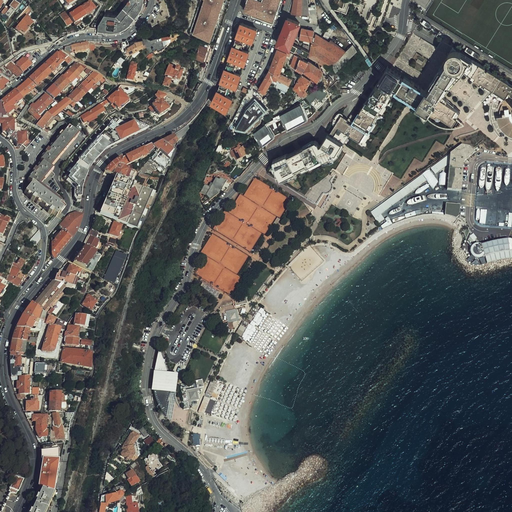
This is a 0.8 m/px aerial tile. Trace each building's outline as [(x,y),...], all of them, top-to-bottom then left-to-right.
[(53,0),(47,6),(50,8),(57,1),(55,0),(53,0)] [(128,0),(114,16),(103,15),(95,29),(111,29),(117,28),(123,26),(127,24),(131,21),(135,17),(138,14),(141,8),(143,2),(143,0),(128,0)] [(204,0),(194,33),(212,39),(224,0),(204,0)] [(263,0),(263,1),(259,0),(248,0),(245,10),(254,13),(253,15),(275,22),(282,0),(319,0),(328,14),(336,12),(377,38),(391,0),(263,0)] [(294,0),(293,6),(292,14),(310,15),(311,23),(318,23),(316,7),(309,7),(308,0),(294,0)] [(80,9),(85,15),(94,9),(89,2),(80,9)] [(26,16),(30,11),(27,7),(19,17),(22,20),(26,16)] [(8,19),(14,11),(10,8),(8,10),(5,8),(1,13),(8,19)] [(72,23),(73,24),(85,16),(85,15),(80,9),(68,16),(72,23)] [(66,27),(72,23),(68,16),(66,14),(65,12),(59,15),(66,27)] [(30,18),(26,16),(22,20),(14,29),(18,32),(20,31),(24,34),(29,28),(33,24),(28,20),(30,18)] [(284,31),(278,44),(280,44),(290,48),(295,50),(308,56),(310,51),(298,46),(299,43),(293,40),(300,23),(289,18),(284,31)] [(258,29),(241,23),(237,36),(247,40),(253,42),(258,29)] [(31,30),(29,28),(24,34),(20,31),(18,32),(24,37),(31,30)] [(314,31),(302,29),(301,39),(313,41),(314,31)] [(336,70),(359,49),(354,43),(347,50),(332,40),(331,40),(330,42),(317,34),(315,43),(312,43),(310,58),(322,64),(325,65),(326,64),(330,67),(331,66),(336,70)] [(55,35),(46,36),(51,43),(54,44),(59,40),(55,35)] [(247,40),(237,36),(234,47),(244,50),(245,47),(246,47),(247,43),(247,40)] [(147,47),(151,52),(153,50),(156,51),(158,52),(159,51),(160,51),(162,49),(166,47),(164,44),(166,43),(165,41),(168,39),(167,37),(166,37),(163,37),(147,47)] [(145,44),(143,41),(136,42),(136,43),(135,43),(135,42),(127,46),(131,53),(145,44)] [(64,50),(70,55),(72,54),(71,53),(71,51),(76,50),(76,52),(89,50),(88,43),(79,43),(64,47),(64,50)] [(280,44),(278,49),(287,53),(288,52),(290,48),(280,44)] [(120,48),(124,54),(128,51),(124,45),(120,48)] [(498,77),(452,45),(438,68),(455,78),(463,68),(479,83),(481,81),(491,87),(498,77)] [(204,62),(208,49),(200,46),(196,60),(204,62)] [(250,52),(244,50),(234,47),(233,46),(229,59),(240,62),(245,64),(250,52)] [(479,58),(481,55),(470,48),(468,51),(479,58)] [(287,53),(278,49),(270,70),(280,73),(282,67),(286,58),(288,59),(291,53),(288,52),(287,53)] [(52,58),(44,66),(51,73),(55,78),(58,74),(55,70),(63,62),(68,58),(60,51),(52,58)] [(365,55),(370,60),(372,59),(374,57),(369,51),(367,53),(365,55)] [(20,54),(11,61),(12,63),(21,56),(20,54)] [(15,65),(22,73),(33,64),(35,61),(30,55),(25,59),(24,58),(15,65)] [(291,66),(296,69),(300,58),(295,55),(291,66)] [(68,58),(63,62),(67,66),(72,61),(68,58)] [(328,69),(329,67),(330,67),(326,64),(325,65),(322,64),(320,67),(310,61),(309,62),(300,58),(296,69),(303,73),(304,71),(319,79),(326,68),(328,69)] [(238,65),(240,62),(229,59),(226,69),(236,73),(237,70),(238,70),(240,66),(238,65)] [(12,63),(11,61),(0,68),(0,74),(8,80),(14,75),(17,78),(22,73),(15,65),(12,63)] [(77,64),(68,73),(75,79),(78,76),(86,68),(77,64)] [(131,64),(130,65),(126,81),(132,82),(133,77),(133,75),(136,65),(131,64)] [(29,80),(35,87),(39,83),(40,83),(51,73),(44,66),(29,80)] [(178,83),(182,71),(168,66),(165,76),(167,77),(167,79),(165,78),(162,86),(168,88),(171,80),(174,81),(174,82),(174,83),(175,84),(176,84),(177,84),(178,83)] [(282,67),(280,73),(287,76),(288,74),(283,72),(285,69),(282,67)] [(388,68),(355,118),(370,127),(375,117),(380,112),(392,93),(390,91),(392,88),(396,91),(398,89),(418,101),(426,88),(391,69),(388,68)] [(438,68),(429,82),(444,91),(455,78),(438,68)] [(242,75),(236,73),(226,69),(225,69),(221,81),(232,85),(237,87),(242,75)] [(280,73),(270,70),(259,89),(265,92),(271,81),(278,84),(277,85),(282,87),(287,90),(292,78),(287,76),(280,73)] [(68,73),(63,77),(69,83),(70,84),(75,79),(68,73)] [(101,78),(94,73),(84,82),(91,89),(94,86),(94,85),(101,78)] [(0,74),(0,91),(1,92),(12,83),(8,80),(0,74)] [(305,91),(311,80),(302,75),(294,88),(299,91),(298,93),(306,97),(308,92),(305,91)] [(62,76),(53,86),(60,92),(65,98),(67,96),(62,91),(69,83),(63,77),(62,76)] [(511,85),(498,77),(491,87),(490,89),(506,98),(509,94),(511,95),(511,85)] [(106,81),(101,78),(94,85),(98,89),(106,81)] [(28,79),(15,91),(22,99),(35,87),(29,80),(28,79)] [(230,89),(232,85),(221,81),(217,91),(227,95),(228,92),(230,93),(231,89),(230,89)] [(490,89),(491,87),(481,81),(479,83),(490,89)] [(84,82),(77,90),(83,96),(86,94),(87,93),(91,89),(84,82)] [(429,82),(426,88),(418,101),(416,103),(428,110),(434,114),(436,112),(441,116),(452,123),(461,111),(439,96),(441,94),(444,91),(429,82)] [(53,86),(46,93),(53,100),(60,92),(53,86)] [(94,86),(91,89),(87,93),(95,100),(101,94),(96,90),(97,89),(94,86)] [(306,98),(311,103),(314,99),(320,105),(327,98),(331,95),(325,89),(322,91),(320,89),(318,91),(315,89),(306,98)] [(416,103),(418,101),(398,89),(396,91),(400,94),(403,96),(416,103)] [(77,90),(67,99),(75,105),(83,96),(77,90)] [(5,100),(7,102),(12,108),(22,99),(15,91),(7,98),(5,100)] [(116,108),(117,109),(118,108),(126,102),(127,101),(124,97),(119,91),(107,101),(109,103),(114,109),(116,108)] [(227,95),(217,91),(212,102),(227,110),(233,98),(227,95)] [(157,95),(152,98),(155,104),(152,106),(159,116),(169,110),(162,100),(166,97),(166,96),(159,93),(158,92),(157,95)] [(375,117),(370,127),(372,129),(394,94),(392,93),(380,112),(375,117)] [(461,111),(441,94),(439,96),(461,111)] [(31,105),(30,107),(38,115),(52,102),(45,95),(33,106),(31,105)] [(67,99),(65,98),(59,103),(61,104),(59,107),(62,110),(69,105),(72,108),(75,105),(67,99)] [(247,107),(237,125),(246,127),(266,109),(255,98),(247,107)] [(17,121),(17,120),(18,118),(9,114),(13,110),(12,108),(7,102),(2,106),(1,103),(0,105),(0,119),(8,120),(9,118),(13,118),(13,120),(17,121)] [(118,108),(117,109),(119,111),(128,104),(126,102),(118,108)] [(428,110),(416,103),(416,104),(424,115),(428,110)] [(254,133),(265,147),(273,139),(312,118),(316,113),(313,110),(304,107),(303,107),(301,104),(282,114),(281,115),(281,113),(274,117),(274,119),(268,122),(254,133)] [(54,120),(58,123),(61,121),(56,115),(61,111),(56,105),(53,108),(46,113),(54,120)] [(91,111),(80,117),(83,124),(104,111),(102,107),(100,105),(91,111)] [(30,107),(27,111),(38,120),(39,122),(41,119),(38,115),(30,107)] [(339,112),(334,120),(337,122),(331,133),(345,142),(350,134),(361,141),(362,139),(367,131),(370,127),(355,118),(353,120),(357,122),(355,124),(347,119),(349,117),(342,113),(343,112),(341,111),(339,112)] [(39,122),(35,126),(41,129),(47,133),(48,132),(44,128),(45,127),(44,126),(48,120),(52,123),(54,120),(46,113),(41,119),(39,122)] [(81,196),(81,187),(85,176),(89,168),(93,162),(105,150),(146,129),(132,121),(125,124),(115,116),(108,124),(109,125),(99,137),(98,136),(77,159),(79,160),(64,177),(64,179),(74,188),(74,196),(81,196)] [(511,121),(511,120),(509,116),(497,118),(498,121),(500,126),(503,129),(506,131),(509,134),(511,134),(511,121)] [(8,120),(0,119),(0,124),(1,125),(1,132),(4,132),(7,135),(7,138),(10,138),(10,139),(16,144),(16,146),(21,148),(22,146),(26,149),(28,146),(24,143),(24,134),(19,134),(15,133),(15,129),(16,125),(12,125),(13,120),(8,120)] [(178,140),(184,135),(189,128),(187,126),(181,131),(175,135),(178,140)] [(63,208),(52,199),(38,187),(51,171),(52,170),(50,168),(78,135),(68,127),(62,134),(61,133),(57,137),(59,139),(49,151),(47,149),(45,152),(46,153),(41,160),(43,162),(36,170),(35,169),(33,172),(35,173),(29,180),(31,182),(30,184),(31,185),(25,192),(32,198),(30,199),(33,202),(35,200),(49,212),(48,213),(50,215),(51,214),(55,218),(63,208)] [(372,129),(370,127),(367,131),(362,139),(364,140),(372,129)] [(329,132),(327,136),(344,147),(345,142),(331,133),(329,132)] [(170,148),(178,140),(175,135),(162,141),(170,148)] [(327,136),(324,140),(334,146),(336,157),(339,155),(341,153),(343,151),(344,147),(327,136)] [(334,146),(324,140),(323,142),(321,143),(319,140),(317,138),(275,157),(276,162),(275,165),(275,166),(275,168),(276,169),(278,170),(278,174),(281,173),(282,175),(290,173),(291,174),(298,171),(297,169),(303,166),(323,156),(325,155),(326,157),(332,157),(336,157),(334,146)] [(236,146),(237,145),(241,143),(240,140),(227,143),(231,149),(236,146)] [(165,157),(172,150),(170,148),(162,141),(154,145),(159,151),(162,154),(165,157)] [(239,148),(238,147),(237,148),(230,152),(231,154),(230,155),(232,157),(235,156),(236,158),(251,149),(247,141),(242,144),(243,145),(239,148)] [(121,158),(124,164),(125,166),(129,164),(148,155),(154,148),(152,146),(151,145),(121,158)] [(473,153),(470,148),(461,146),(450,154),(449,164),(447,190),(460,191),(461,164),(461,162),(462,161),(473,153)] [(139,172),(140,172),(149,175),(165,157),(162,154),(161,155),(157,152),(157,151),(139,172)] [(449,164),(450,154),(431,168),(435,175),(449,164)] [(324,158),(323,156),(303,166),(305,168),(324,158)] [(115,176),(130,183),(135,173),(122,167),(121,166),(124,164),(121,158),(116,161),(112,164),(108,166),(106,169),(104,172),(115,176)] [(152,176),(163,178),(167,169),(163,167),(160,174),(153,172),(152,176)] [(238,178),(243,172),(236,167),(232,174),(238,178)] [(38,187),(52,199),(60,190),(52,178),(54,176),(54,174),(51,171),(38,187)] [(305,195),(307,197),(333,173),(331,171),(329,174),(308,190),(305,195)] [(333,173),(307,197),(316,205),(324,194),(326,194),(329,194),(331,192),(332,191),(333,189),(333,188),(333,186),(331,182),(336,174),(333,173)] [(373,210),(378,216),(382,213),(429,179),(424,173),(373,210)] [(98,215),(134,231),(151,192),(130,183),(115,176),(98,215)] [(226,181),(220,178),(219,180),(217,179),(216,178),(211,187),(205,184),(201,192),(206,194),(209,199),(218,193),(222,186),(223,187),(226,181)] [(459,215),(460,204),(446,203),(444,215),(451,217),(457,218),(459,215)] [(382,213),(378,216),(381,221),(386,218),(382,213)] [(52,255),(54,259),(66,245),(72,238),(74,235),(77,229),(79,225),(82,216),(76,214),(75,214),(73,215),(70,215),(68,217),(59,227),(62,230),(51,243),(51,251),(52,255)] [(8,221),(9,219),(0,215),(0,233),(2,234),(7,223),(8,221)] [(385,226),(393,221),(390,217),(382,222),(385,226)] [(114,223),(109,235),(117,238),(122,226),(114,223)] [(40,234),(39,230),(29,240),(35,246),(40,239),(41,239),(40,234)] [(88,236),(95,239),(98,234),(91,230),(88,236)] [(94,251),(99,241),(95,239),(88,236),(86,241),(83,245),(85,246),(92,249),(94,251)] [(504,253),(511,251),(511,241),(509,240),(506,241),(499,242),(490,243),(481,246),(479,245),(476,245),(474,246),(472,248),(471,250),(471,252),(471,254),(472,256),(473,257),(475,258),(477,258),(480,258),(484,257),(494,255),(504,253)] [(73,264),(91,273),(96,265),(100,257),(93,253),(90,250),(84,248),(82,251),(73,264)] [(127,255),(116,251),(104,279),(114,283),(127,255)] [(25,263),(23,262),(20,259),(16,265),(13,263),(10,273),(16,277),(25,263)] [(81,270),(78,269),(78,270),(70,266),(65,275),(75,279),(76,279),(81,270)] [(243,277),(249,268),(246,266),(240,275),(243,277)] [(7,281),(17,287),(22,280),(25,276),(20,273),(15,280),(9,276),(7,281)] [(66,287),(71,289),(72,288),(75,280),(75,279),(65,275),(62,274),(61,275),(60,277),(59,277),(58,279),(57,279),(56,283),(66,287)] [(51,281),(33,302),(34,303),(53,282),(51,281)] [(34,303),(44,312),(66,287),(56,283),(53,282),(34,303)] [(203,282),(199,288),(217,299),(221,294),(203,282)] [(90,310),(96,302),(88,295),(86,298),(87,298),(83,305),(90,310)] [(23,315),(42,323),(44,315),(31,304),(27,309),(26,311),(23,315)] [(235,309),(234,305),(220,308),(223,324),(220,324),(221,331),(233,329),(232,322),(240,321),(237,309),(235,309)] [(254,307),(246,319),(251,322),(258,311),(254,307)] [(87,328),(88,322),(85,322),(85,316),(76,314),(74,326),(84,327),(87,328)] [(29,330),(39,332),(42,323),(23,315),(21,318),(19,322),(16,327),(29,330)] [(45,325),(49,326),(52,327),(56,318),(49,316),(45,325)] [(60,329),(64,331),(66,326),(66,324),(58,318),(54,328),(60,329)] [(244,321),(236,334),(241,337),(249,325),(244,321)] [(53,351),(58,334),(60,329),(54,328),(52,327),(49,326),(42,351),(50,353),(53,351)] [(77,339),(78,332),(79,328),(68,326),(67,332),(66,332),(65,337),(66,337),(77,339)] [(12,339),(26,342),(29,330),(16,327),(14,333),(12,339)] [(78,347),(79,339),(77,339),(66,337),(65,345),(78,347)] [(17,357),(17,355),(18,353),(24,353),(25,345),(26,342),(12,339),(11,344),(10,351),(10,356),(17,357)] [(86,350),(93,352),(93,341),(82,340),(81,345),(87,346),(86,350)] [(166,372),(159,348),(154,371),(166,372)] [(89,367),(91,353),(63,349),(60,363),(89,367)] [(11,377),(21,377),(21,368),(20,368),(20,357),(17,357),(10,356),(10,362),(10,364),(10,367),(10,372),(11,377)] [(44,371),(43,363),(35,363),(35,372),(44,371)] [(162,413),(166,402),(169,392),(174,392),(176,375),(154,373),(153,386),(157,401),(159,407),(161,411),(162,413)] [(28,395),(29,378),(26,378),(21,377),(11,377),(12,381),(17,381),(17,389),(19,389),(19,395),(23,395),(28,395)] [(204,387),(202,379),(196,380),(197,388),(200,388),(204,387)] [(212,380),(206,394),(212,396),(218,382),(212,380)] [(200,391),(200,388),(197,388),(186,390),(188,400),(182,401),(182,402),(188,401),(189,404),(192,404),(191,401),(200,399),(198,391),(200,391)] [(50,401),(60,402),(60,393),(50,392),(50,401)] [(205,397),(200,411),(205,414),(211,400),(205,397)] [(26,411),(36,412),(36,401),(31,401),(31,403),(27,403),(26,411)] [(60,411),(60,402),(50,401),(50,411),(60,411)] [(68,439),(68,437),(66,436),(67,433),(69,433),(69,431),(71,421),(74,414),(67,413),(65,432),(63,432),(61,425),(58,414),(53,414),(54,427),(54,431),(54,434),(51,434),(51,441),(68,439)] [(36,427),(45,427),(45,423),(46,423),(46,417),(33,416),(33,414),(25,414),(27,419),(32,419),(33,422),(36,422),(36,427)] [(41,461),(57,463),(64,444),(46,444),(46,431),(45,431),(45,427),(36,427),(36,431),(39,438),(40,438),(40,451),(41,456),(41,461)] [(132,447),(138,437),(132,434),(122,449),(123,453),(121,455),(122,457),(124,459),(125,458),(126,461),(130,459),(134,455),(132,447)] [(191,438),(192,445),(199,445),(200,434),(195,434),(195,438),(191,438)] [(160,453),(164,448),(163,446),(161,445),(156,450),(160,453)] [(148,478),(152,479),(154,477),(152,472),(149,467),(150,467),(153,472),(161,467),(156,459),(156,457),(154,455),(152,454),(150,455),(149,457),(149,459),(150,461),(149,461),(149,460),(148,461),(147,462),(148,463),(149,465),(145,468),(150,476),(148,478)] [(50,493),(51,493),(53,494),(57,463),(41,461),(40,475),(38,487),(50,493)] [(131,482),(129,483),(131,486),(139,482),(132,470),(126,474),(129,478),(131,482)] [(24,480),(15,477),(10,488),(11,489),(10,491),(16,494),(18,491),(18,492),(24,480)] [(50,511),(51,493),(50,493),(41,489),(36,500),(30,511),(50,511)] [(102,497),(99,511),(104,511),(105,507),(109,506),(110,504),(118,501),(123,496),(120,492),(105,497),(102,497)] [(138,511),(137,503),(132,503),(132,499),(127,499),(127,511),(138,511)]
